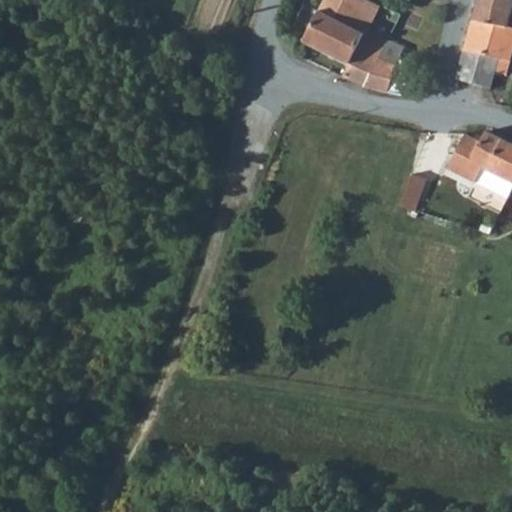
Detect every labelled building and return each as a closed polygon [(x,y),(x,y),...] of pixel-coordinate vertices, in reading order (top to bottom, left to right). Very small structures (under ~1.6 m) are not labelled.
[(366,31),(379,5),(370,0),(324,0),(319,12),(363,35),(366,31)] [(511,0),(477,0),(473,18),(506,27),(509,17),(511,6),(511,0)] [(363,35),(319,12),(304,42),(349,65),(363,35)] [(473,18),(457,77),(490,86),(502,41),(506,27),(473,18)] [(511,28),(506,27),(502,41),(511,43),(511,42),(511,28)] [(355,84),(385,91),(395,64),(402,47),(386,41),(366,31),(363,35),(349,65),(343,78),(355,84)] [(472,137),(463,133),(446,169),(475,183),(482,168),(511,182),(511,145),(500,140),(483,132),(479,141),(472,137)] [(475,132),(472,137),(479,141),(483,132),(475,132)] [(475,183),(505,198),(511,183),(511,182),(482,168),(475,183)] [(416,210),(427,180),(413,174),(402,206),(416,210)]
